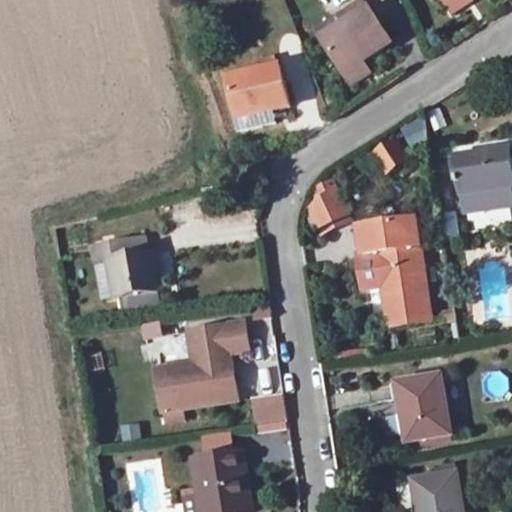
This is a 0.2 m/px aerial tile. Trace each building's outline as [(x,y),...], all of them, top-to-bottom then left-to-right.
[(444,0),(451,11),(467,0),(444,0)] [(473,0),(467,0),(451,11),(454,14),(474,2),(473,0)] [(361,2),(343,14),(349,23),(367,11),(361,2)] [(349,23),(343,14),(319,30),(325,38),(323,40),(346,76),(366,62),(394,44),(370,9),(367,11),(349,23)] [(366,62),(346,76),(353,86),(373,73),(366,62)] [(239,121),(274,112),(292,108),(281,67),(229,80),(239,121)] [(274,112),(239,121),(242,133),(272,126),(271,121),(276,120),(274,112)] [(408,126),(411,150),(432,147),(428,124),(408,126)] [(374,156),(390,181),(416,165),(400,140),(374,156)] [(511,149),(457,159),(467,215),(511,207),(511,149)] [(324,239),(358,222),(339,185),(305,202),(324,239)] [(205,192),(207,204),(219,202),(217,190),(205,192)] [(393,253),(426,249),(437,248),(434,231),(416,233),(415,225),(389,230),(393,253)] [(393,253),(389,230),(359,232),(362,256),(379,255),(391,329),(437,323),(426,249),(393,253)] [(106,247),(116,296),(162,288),(156,254),(149,256),(146,240),(106,247)] [(116,296),(106,247),(93,249),(102,298),(116,297),(116,296)] [(239,403),(233,360),(264,355),(261,336),(206,345),(209,364),(157,373),(164,415),(239,403)] [(408,444),(452,437),(442,378),(398,385),(408,444)] [(288,399),(256,402),(258,436),(290,433),(288,399)] [(141,425),(123,430),(126,444),(144,439),(141,425)] [(211,459),(195,462),(202,511),(251,511),(243,455),(240,455),(237,439),(209,444),(211,459)] [(415,483),(419,511),(464,511),(458,476),(415,483)]
